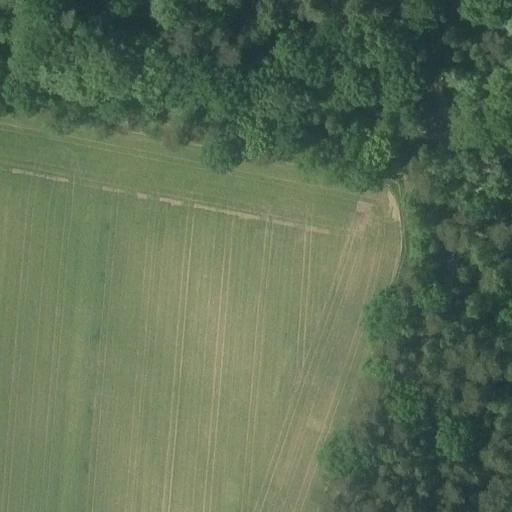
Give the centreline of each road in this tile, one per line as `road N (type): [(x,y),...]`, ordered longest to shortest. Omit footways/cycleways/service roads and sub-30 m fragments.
road 1 (track): [(0,44),(488,147)]
road 2 (track): [(488,147),(353,511)]
road 3 (track): [(429,0),(440,136)]
